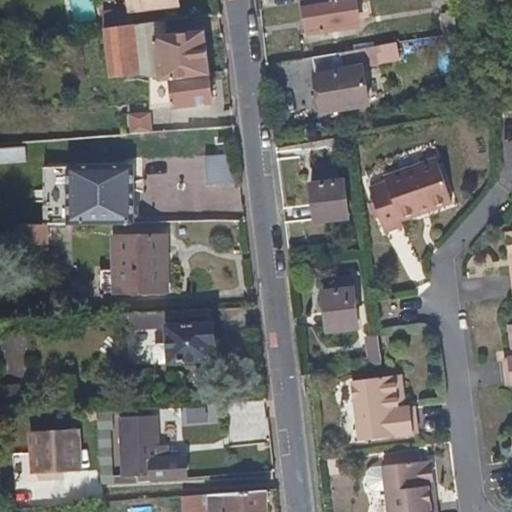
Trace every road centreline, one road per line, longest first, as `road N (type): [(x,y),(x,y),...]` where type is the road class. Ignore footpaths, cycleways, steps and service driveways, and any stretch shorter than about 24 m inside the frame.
road 1 (unclassified): [(236,0),(300,511)]
road 2 (residential): [(499,202),(449,262),(479,511)]
road 3 (track): [(511,100),(256,152)]
